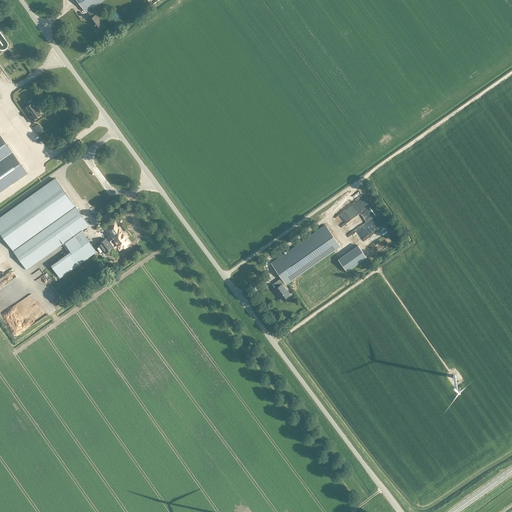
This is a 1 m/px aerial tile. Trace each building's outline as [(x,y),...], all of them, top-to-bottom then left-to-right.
[(77,0),(86,13),(88,11),(93,8),(103,0),(77,0)] [(99,16),(93,8),(88,11),(92,17),(89,20),(95,29),(102,24),(97,17),(99,16)] [(32,97),(25,102),(27,106),(26,107),(29,111),(28,113),(29,114),(31,114),(31,115),(27,118),(31,123),(37,119),(36,118),(41,114),(38,109),(37,109),(36,107),(40,104),(37,99),(34,101),(32,97)] [(0,191),(27,172),(0,134),(0,191)] [(89,225),(74,205),(56,179),(0,218),(0,232),(11,249),(26,270),(64,243),(70,252),(79,264),(97,252),(96,251),(94,248),(81,230),(89,225)] [(360,204),(349,209),(353,217),(357,215),(355,211),(363,207),(361,204),(360,204)] [(354,219),(347,223),(352,230),(358,226),(354,219)] [(282,279),(285,283),(286,284),(340,246),(325,225),(271,264),(282,279)] [(113,231),(107,235),(111,240),(109,241),(119,255),(127,248),(118,235),(116,236),(113,231)] [(103,251),(109,248),(104,237),(98,241),(103,251)] [(97,244),(94,246),(98,252),(98,251),(101,255),(103,253),(97,244)] [(358,245),(338,260),(346,271),(366,257),(358,245)] [(79,264),(70,252),(51,265),(60,278),(79,264)] [(29,277),(33,281),(42,273),(38,269),(29,277)] [(285,283),(282,279),(281,278),(274,283),(277,287),(274,289),(277,294),(278,294),(282,300),(289,295),(282,285),(285,283)]
